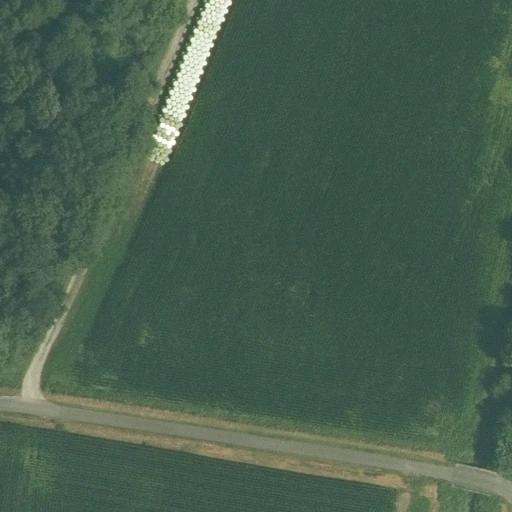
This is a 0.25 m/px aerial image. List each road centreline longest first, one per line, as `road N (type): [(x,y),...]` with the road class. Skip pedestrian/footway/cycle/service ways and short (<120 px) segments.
road 1 (unclassified): [(0,400),(511,499)]
road 2 (track): [(25,404),(193,0)]
